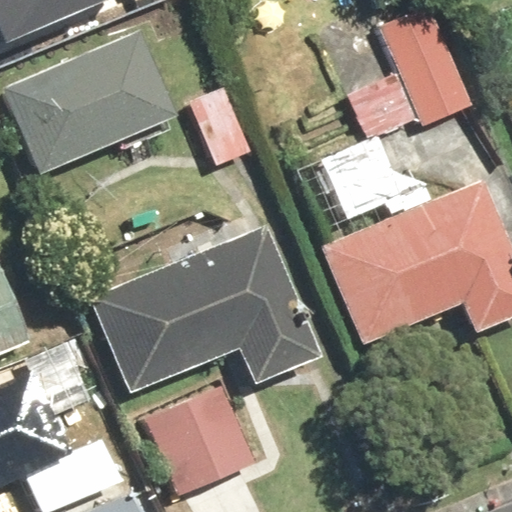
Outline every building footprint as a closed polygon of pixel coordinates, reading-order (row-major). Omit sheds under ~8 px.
[(0,0),(0,42),(104,0),(0,0)] [(426,8),(374,31),(418,130),(470,107),(426,8)] [(128,23),(0,76),(0,108),(25,169),(165,110),(128,23)] [(390,76),(343,95),(362,143),(378,136),(409,124),(390,76)] [(214,88),(183,102),(213,166),(243,152),(214,88)] [(378,137),(315,166),(340,218),(403,188),(378,137)] [(511,281),(471,177),(305,242),(343,339),(446,299),(458,329),(511,307),(511,281)] [(246,221),(72,292),(114,392),(223,347),(237,379),(301,353),(246,221)] [(0,354),(25,346),(0,277),(0,354)] [(47,370),(0,388),(0,476),(77,447),(47,370)] [(209,410),(203,395),(146,419),(176,494),(249,464),(225,403),(209,410)] [(148,511),(142,494),(95,511),(148,511)]
